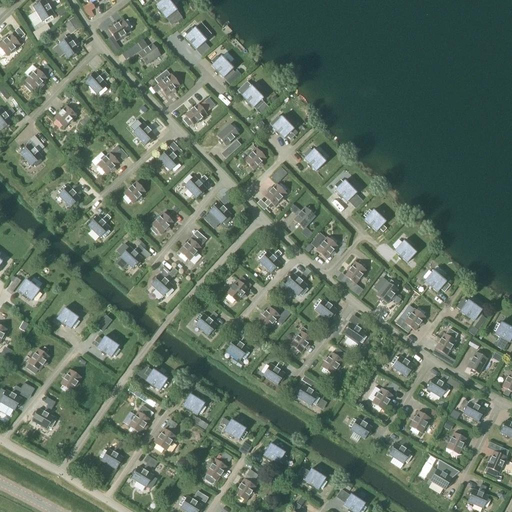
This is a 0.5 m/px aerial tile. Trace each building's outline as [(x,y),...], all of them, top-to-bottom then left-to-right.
[(165,20),(173,15),(176,20),(180,17),(167,0),(157,0),(155,2),(157,5),(155,6),(159,11),(157,13),(160,16),(161,15),(165,20)] [(36,6),(32,8),(41,23),(44,22),(45,24),(53,20),(51,17),(53,16),(44,1),(40,3),(39,1),(35,4),(36,6)] [(61,5),(63,8),(66,13),(70,11),(65,3),(61,5)] [(85,15),(94,10),(91,4),(82,10),(85,15)] [(66,13),(63,8),(55,13),(59,18),(66,13)] [(65,23),(72,33),(79,28),(72,18),(65,23)] [(112,38),(115,42),(130,33),(128,31),(131,29),(126,22),(124,23),(122,21),(117,25),(116,23),(112,26),(113,27),(108,31),(112,38)] [(46,26),(32,34),(37,42),(49,31),(46,26)] [(196,51),(199,48),(203,52),(207,49),(203,44),(206,42),(194,29),(192,31),(190,28),(184,34),(186,36),(184,38),(188,43),(187,44),(190,48),(191,46),(196,51)] [(0,55),(2,57),(4,55),(6,57),(19,45),(17,43),(25,36),(18,29),(15,32),(18,35),(14,39),(10,35),(5,40),(4,38),(0,41),(2,43),(0,44),(0,55)] [(75,55),(78,52),(68,38),(66,39),(64,37),(57,42),(59,44),(57,46),(67,60),(71,57),(72,59),(76,57),(75,55)] [(110,48),(116,44),(115,42),(112,38),(106,42),(110,48)] [(136,46),(140,51),(145,47),(142,42),(136,46)] [(143,63),(145,66),(160,56),(158,54),(161,53),(156,45),(153,47),(152,45),(137,55),(140,59),(138,60),(141,64),(143,63)] [(231,71),(233,70),(220,57),(219,59),(216,57),(210,63),(212,65),(211,67),(215,72),(214,73),(217,76),(218,75),(223,79),(231,71)] [(46,80),(36,70),(24,83),(26,84),(24,86),(30,93),(32,90),(34,92),(38,87),(40,89),(43,86),(41,84),(46,80)] [(234,74),(231,71),(223,79),(225,82),(234,74)] [(236,72),(234,74),(225,82),(230,87),(241,77),(236,72)] [(105,73),(99,79),(94,74),(91,77),(89,75),(86,78),(88,80),(84,83),(96,96),(98,94),(100,96),(106,91),(104,88),(106,87),(102,82),(105,80),(107,82),(109,79),(108,77),(109,77),(105,73)] [(171,76),(157,86),(165,97),(170,93),(171,95),(175,92),(174,90),(179,86),(177,84),(180,83),(175,76),(172,78),(171,76)] [(253,109),(263,100),(251,87),(249,89),(247,86),(240,92),(243,95),(241,96),(245,101),(244,103),(247,106),(248,104),(253,109)] [(10,97),(5,90),(0,94),(5,101),(10,97)] [(271,105),(277,100),(274,97),(269,101),(271,105)] [(263,104),(255,111),(260,116),(268,109),(263,104)] [(184,116),(186,118),(193,127),(206,116),(198,105),(192,109),(191,108),(188,111),(189,112),(184,116)] [(63,129),(75,117),(66,107),(61,112),(59,110),(56,113),(58,115),(53,120),(55,121),(53,124),(59,130),(61,127),(63,129)] [(8,126),(11,123),(0,109),(0,131),(0,132),(4,129),(5,131),(9,128),(8,126)] [(87,116),(79,123),(82,128),(90,121),(87,116)] [(283,140),(293,131),(281,118),(279,120),(277,117),(271,123),(273,126),(271,127),(276,132),(274,134),(277,137),(279,135),(283,140)] [(259,121),(254,126),(259,131),(264,126),(259,121)] [(151,140),(154,137),(142,124),(140,126),(138,124),(132,130),(134,132),(132,134),(144,146),(148,143),(149,145),(152,142),(151,140)] [(222,144),(225,147),(238,136),(236,134),(239,132),(233,125),(231,127),(229,126),(216,137),(219,141),(217,142),(220,145),(222,144)] [(17,138),(23,144),(31,135),(25,130),(17,138)] [(293,131),(286,137),(290,140),(296,134),(293,131)] [(236,141),(228,148),(233,153),(240,146),(236,141)] [(22,151),(19,154),(31,167),(32,166),(34,168),(41,163),(39,160),(41,159),(29,145),(26,148),(24,147),(21,150),(22,151)] [(120,150),(112,158),(109,154),(96,166),(98,168),(95,170),(101,177),(104,174),(105,176),(110,172),(112,173),(115,170),(113,169),(118,164),(116,162),(120,158),(123,161),(127,158),(120,150)] [(161,157),(158,160),(170,173),(171,171),(174,173),(180,167),(178,165),(180,163),(174,158),(171,154),(167,150),(164,154),(163,152),(159,155),(161,157)] [(265,160),(257,152),(256,150),(243,162),(252,172),(257,167),(259,169),(262,166),(260,164),(265,160)] [(315,172),(325,163),(313,150),(311,152),(309,150),(303,156),(305,158),(303,160),(308,164),(306,166),(309,169),(311,168),(315,172)] [(67,162),(60,169),(66,176),(74,169),(67,162)] [(280,168),(270,178),(276,184),(285,174),(280,168)] [(202,194),(206,191),(194,178),(192,180),(190,178),(183,183),(186,186),(184,187),(196,200),(199,197),(201,198),(204,195),(202,194)] [(213,178),(207,185),(213,191),(219,185),(213,178)] [(346,204),(349,200),(353,204),(351,206),(355,210),(363,203),(359,199),(358,201),(354,196),(356,194),(344,182),(342,183),(340,181),(334,187),(336,189),(334,191),(339,196),(337,197),(340,200),(342,199),(346,204)] [(132,205),(145,193),(136,183),(131,188),(129,186),(126,189),(127,190),(122,195),(124,197),(122,199),(128,205),(130,203),(132,205)] [(264,198),(267,201),(264,204),(260,201),(256,204),(264,211),(270,204),(273,207),(286,195),(284,193),(286,191),(280,185),(278,187),(276,185),(271,190),(270,188),(267,192),(268,193),(264,198)] [(76,203),(79,200),(67,187),(65,189),(63,187),(57,193),(59,195),(57,197),(69,209),(73,206),(74,208),(77,205),(76,203)] [(211,210),(208,213),(220,225),(222,224),(224,226),(230,220),(228,218),(230,216),(218,203),(214,207),(213,205),(210,208),(211,210)] [(296,217),(292,221),(296,224),(294,226),(298,229),(299,227),(302,230),(314,217),(312,216),(314,213),(308,208),(306,210),(304,208),(300,213),(296,217)] [(376,233),(379,230),(383,233),(386,230),(382,226),(385,223),(372,211),(371,213),(368,211),(362,217),(365,219),(363,221),(368,225),(366,227),(369,230),(371,228),(376,233)] [(172,224),(163,214),(150,226),(152,228),(150,230),(156,236),(158,234),(160,236),(164,231),(166,233),(169,230),(168,228),(172,224)] [(90,223),(87,227),(99,239),(101,237),(103,239),(109,233),(107,231),(109,229),(104,225),(101,222),(96,217),(93,220),(92,219),(88,222),(90,223)] [(197,239),(193,243),(190,240),(185,245),(184,243),(181,247),(182,248),(178,253),(180,255),(178,257),(184,263),(186,260),(188,262),(200,249),(199,248),(203,244),(201,242),(204,238),(197,232),(193,236),(197,239)] [(326,238),(315,252),(325,260),(329,255),(331,257),(334,253),(332,252),(336,247),(335,245),(337,243),(330,237),(328,240),(326,238)] [(393,248),(396,250),(393,252),(398,256),(397,258),(400,261),(402,259),(406,264),(416,254),(403,242),(401,244),(399,242),(393,248)] [(135,250),(139,254),(144,248),(140,244),(135,250)] [(307,254),(311,250),(305,245),(302,248),(307,254)] [(142,252),(149,256),(152,251),(145,247),(142,252)] [(138,263),(141,260),(128,248),(127,250),(124,248),(119,254),(121,256),(119,258),(132,270),(135,267),(137,268),(140,265),(138,263)] [(276,268),(280,265),(267,252),(265,254),(263,252),(257,258),(259,260),(258,262),(270,275),(273,271),(275,273),(278,270),(276,268)] [(344,277),(354,286),(365,272),(363,270),(365,268),(358,262),(356,265),(354,263),(350,268),(349,267),(346,271),(348,272),(344,277)] [(162,273),(159,276),(156,279),(154,278),(151,281),(153,282),(150,286),(163,298),(164,296),(167,298),(172,291),(170,289),(172,287),(167,283),(177,273),(174,269),(170,274),(162,267),(159,271),(162,273)] [(437,294),(440,290),(444,293),(449,287),(432,272),(431,274),(428,272),(423,278),(425,280),(423,282),(428,286),(427,288),(430,291),(432,289),(437,294)] [(286,282),(283,285),(297,297),(298,295),(301,297),(306,291),(304,289),(306,287),(292,275),(289,278),(288,277),(285,280),(286,282)] [(241,278),(237,281),(225,294),(227,296),(225,298),(231,304),(233,301),(235,303),(240,298),(241,300),(244,296),(243,295),(250,286),(241,278)] [(39,291),(25,281),(17,292),(22,296),(21,297),(24,300),(26,298),(31,302),(32,300),(35,302),(40,295),(38,293),(39,291)] [(383,302),(386,305),(397,291),(395,290),(397,287),(390,282),(388,285),(386,283),(375,297),(379,300),(378,302),(381,304),(383,302)] [(282,297),(275,291),(273,294),(280,300),(282,297)] [(328,301),(333,306),(337,301),(331,297),(328,301)] [(333,315),(336,311),(322,300),(320,302),(318,300),(312,307),(315,309),(313,311),(327,322),(330,318),(332,320),(334,316),(333,315)] [(474,322),(481,311),(467,301),(465,303),(463,302),(458,309),(461,310),(459,312),(465,316),(463,318),(467,320),(468,319),(474,322)] [(267,330),(278,317),(268,308),(264,313),(262,311),(259,315),(261,316),(257,321),(258,323),(256,325),(263,331),(265,328),(267,330)] [(78,319),(64,309),(56,320),(61,324),(60,326),(63,328),(65,326),(70,330),(71,328),(74,330),(79,323),(76,321),(78,319)] [(403,324),(407,327),(404,331),(408,334),(411,330),(414,332),(418,327),(420,328),(422,325),(420,323),(424,318),(422,316),(424,314),(417,309),(415,311),(413,310),(403,324)] [(213,330),(216,326),(202,315),(201,317),(198,315),(193,321),(195,323),(193,325),(207,337),(210,333),(212,334),(214,331),(213,330)] [(105,317),(95,328),(101,333),(111,322),(105,317)] [(28,326),(23,323),(18,330),(24,333),(28,326)] [(509,344),(511,340),(511,329),(500,323),(499,326),(496,324),(492,332),(495,333),(494,335),(499,338),(498,340),(502,342),(503,341),(509,344)] [(345,331),(343,335),(357,345),(359,343),(361,345),(366,338),(363,336),(365,334),(350,324),(348,328),(346,327),(343,330),(345,331)] [(310,340),(300,332),(289,346),(291,348),(289,350),(296,355),(298,353),(300,354),(304,349),(306,351),(308,347),(306,346),(310,340)] [(434,350),(438,352),(436,356),(440,359),(442,355),(446,357),(449,351),(452,352),(454,348),(452,347),(455,342),(453,341),(454,338),(447,333),(445,336),(443,335),(440,340),(438,339),(436,343),(438,344),(434,350)] [(95,342),(99,345),(96,349),(101,352),(100,354),(104,357),(105,355),(110,359),(112,357),(114,358),(119,351),(117,349),(118,347),(104,337),(102,340),(98,338),(95,342)] [(228,347),(225,351),(239,361),(241,359),(243,361),(248,354),(246,352),(247,350),(233,340),(230,343),(229,342),(226,346),(228,347)] [(257,340),(253,345),(261,351),(265,346),(257,340)] [(11,352),(4,348),(0,355),(0,359),(6,363),(11,352)] [(44,348),(41,353),(37,350),(27,364),(29,366),(27,368),(34,373),(36,371),(38,372),(42,367),(44,368),(46,364),(45,363),(48,358),(45,356),(49,351),(44,348)] [(341,353),(337,358),(341,362),(345,364),(349,358),(341,353)] [(473,375),(477,377),(486,362),(484,360),(485,358),(478,353),(476,356),(474,355),(465,370),(469,373),(468,374),(472,377),(473,375)] [(331,376),(341,362),(337,358),(330,354),(327,359),(325,358),(322,361),(324,363),(320,368),(322,370),(320,372),(327,377),(329,375),(331,376)] [(411,371),(413,367),(399,357),(397,359),(395,357),(390,365),(392,366),(391,368),(406,378),(408,374),(410,376),(412,372),(411,371)] [(279,382),(281,384),(283,380),(281,379),(284,375),(269,365),(268,367),(265,366),(260,373),(263,374),(262,377),(276,386),(279,382)] [(71,393),(80,379),(69,371),(65,376),(64,375),(61,379),(63,380),(59,385),(61,387),(60,389),(67,394),(68,392),(71,393)] [(167,381),(152,371),(144,382),(150,386),(149,387),(152,390),(154,388),(159,392),(160,390),(163,391),(168,384),(165,383),(167,381)] [(501,388),(505,390),(503,395),(508,397),(510,393),(511,393),(511,372),(511,374),(509,373),(501,388)] [(380,376),(377,384),(384,386),(387,379),(380,376)] [(428,386),(425,390),(440,399),(442,397),(444,399),(449,392),(446,390),(448,388),(433,379),(430,382),(428,381),(426,385),(428,386)] [(26,388),(33,392),(36,387),(30,383),(26,388)] [(297,394),(295,398),(310,407),(312,405),(314,407),(319,399),(316,398),(317,396),(302,386),(300,390),(298,389),(296,393),(297,394)] [(392,397),(380,389),(371,404),(373,406),(371,408),(379,413),(380,410),(382,412),(386,406),(388,407),(390,403),(388,402),(392,397)] [(18,404),(20,400),(5,391),(4,393),(1,392),(0,394),(0,403),(14,412),(16,408),(18,409),(20,405),(18,404)] [(24,392),(21,396),(27,402),(31,398),(24,392)] [(204,405),(189,395),(182,407),(187,410),(186,412),(190,414),(191,413),(197,416),(198,414),(201,416),(205,408),(203,407),(204,405)] [(482,415),(484,411),(468,403),(467,405),(465,403),(460,411),(463,412),(462,415),(477,423),(480,419),(482,420),(484,416),(482,415)] [(52,421),(53,419),(38,410),(35,414),(33,413),(31,417),(33,418),(31,422),(46,430),(47,428),(50,430),(54,422),(52,421)] [(449,417),(456,421),(459,415),(452,411),(449,417)] [(420,435),(429,419),(417,412),(414,418),(412,417),(410,421),(412,422),(409,428),(411,429),(409,432),(417,436),(418,433),(420,435)] [(149,420),(137,413),(128,427),(130,429),(128,431),(135,436),(137,434),(139,435),(142,430),(144,431),(147,427),(145,426),(149,420)] [(220,424),(226,427),(223,432),(229,436),(227,438),(231,440),(232,438),(238,442),(239,439),(242,441),(246,434),(244,432),(245,430),(230,421),(229,422),(223,419),(220,424)] [(369,433),(371,429),(356,419),(355,421),(352,420),(348,427),(350,429),(349,431),(364,440),(366,436),(368,438),(370,434),(369,433)] [(205,431),(208,426),(200,421),(197,426),(205,431)] [(443,428),(449,432),(453,425),(447,421),(443,428)] [(501,430),(499,434),(511,439),(511,424),(505,421),(503,426),(501,425),(499,429),(501,430)] [(165,452),(175,437),(163,430),(160,435),(158,434),(155,438),(157,439),(153,444),(156,446),(154,448),(161,453),(163,451),(165,452)] [(465,440),(453,434),(445,450),(448,451),(446,454),(454,457),(455,455),(458,456),(460,450),(462,451),(464,447),(462,446),(465,440)] [(220,453),(224,445),(216,442),(212,450),(220,453)] [(390,452),(388,456),(403,465),(404,463),(406,465),(411,457),(409,456),(410,454),(395,444),(393,448),(391,447),(388,451),(390,452)] [(284,454),(269,445),(262,456),(268,460),(267,462),(270,464),(272,462),(277,465),(278,463),(281,465),(286,458),(283,456),(284,454)] [(120,463),(122,459),(107,450),(106,452),(103,451),(99,458),(101,460),(100,462),(115,471),(118,467),(119,468),(122,464),(120,463)] [(498,474),(505,458),(493,452),(490,458),(488,458),(486,462),(488,462),(486,468),(488,469),(487,472),(495,476),(496,473),(498,474)] [(226,468),(214,460),(205,475),(207,476),(205,479),(212,484),(214,481),(216,483),(219,477),(221,478),(224,475),(222,474),(226,468)] [(133,476),(130,479),(145,489),(147,486),(149,488),(154,481),(151,479),(152,477),(137,468),(135,472),(133,471),(131,474),(133,476)] [(298,474),(303,477),(307,472),(301,468),(298,474)] [(325,479),(310,470),(303,481),(308,485),(307,487),(311,489),(312,487),(318,491),(319,489),(322,490),(326,483),(324,481),(325,479)] [(449,483),(451,479),(436,470),(435,472),(432,471),(428,478),(430,480),(429,482),(444,491),(447,487),(448,488),(451,484),(449,483)] [(245,502),(255,488),(243,480),(240,486),(238,484),(235,488),(237,489),(233,495),(235,496),(234,499),(241,503),(243,501),(245,502)] [(468,499),(466,503),(482,510),(483,507),(486,509),(490,501),(487,500),(488,497),(472,490),(470,495),(468,494),(466,498),(468,499)] [(341,501),(344,503),(349,496),(346,494),(341,501)] [(364,505),(350,495),(349,496),(344,503),(342,506),(348,510),(346,511),(363,511),(365,509),(363,507),(364,505)] [(199,511),(201,507),(186,498),(185,500),(182,498),(178,505),(180,507),(179,509),(183,511),(200,511),(201,511),(199,511)]
